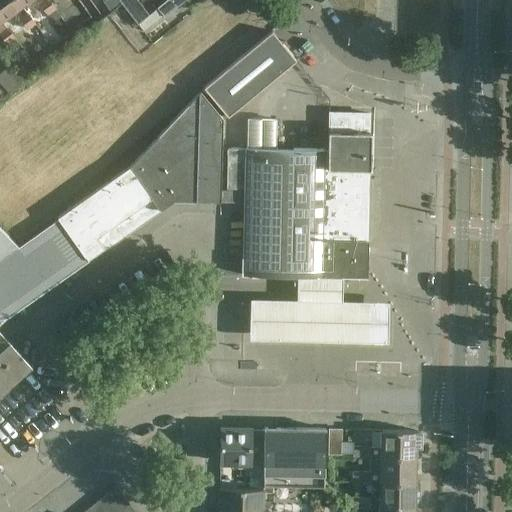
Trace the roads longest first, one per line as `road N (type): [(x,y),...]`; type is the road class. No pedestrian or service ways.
road 1 (residential): [(7,511),(128,417),(170,402),(468,403)]
road 2 (tertiary): [(468,403),(484,351),(489,107),(477,74)]
road 3 (tertiary): [(477,74),(464,107),(459,350),(468,403)]
road 4 (unknown): [(179,235),(216,195),(263,117),(358,61)]
road 5 (residential): [(477,74),(358,61),(301,0)]
